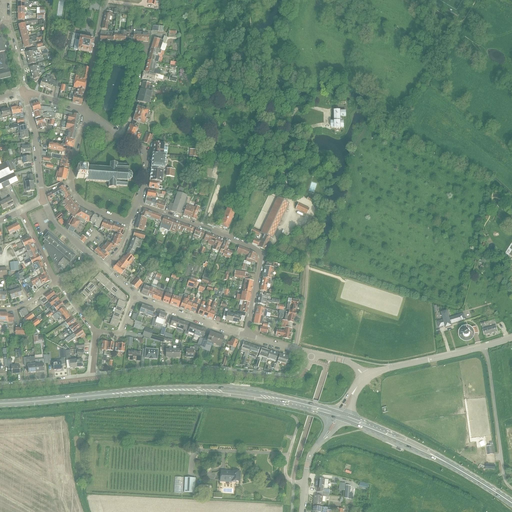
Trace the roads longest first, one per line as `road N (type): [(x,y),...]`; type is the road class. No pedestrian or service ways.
road 1 (primary): [(273,397),(169,389),(0,403)]
road 2 (residential): [(311,356),(290,379),(205,370),(92,378)]
road 3 (residential): [(245,336),(264,255),(136,203)]
road 4 (primary): [(511,503),(449,463),(339,414)]
road 5 (residential): [(122,136),(147,46),(96,43)]
road 6 (residential): [(129,224),(75,195),(70,171),(83,114)]
road 7 (residential): [(503,477),(484,346)]
road 8 (residential): [(363,376),(484,346)]
